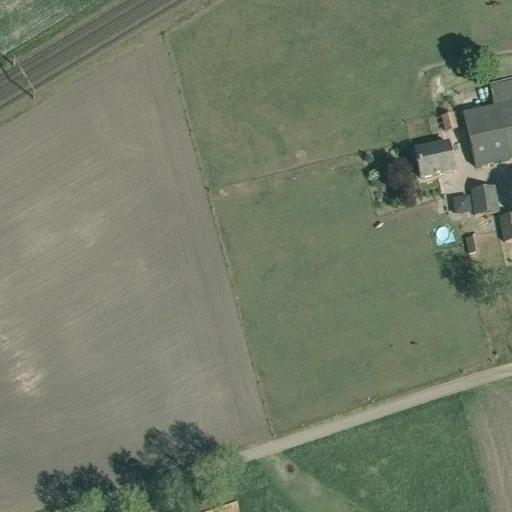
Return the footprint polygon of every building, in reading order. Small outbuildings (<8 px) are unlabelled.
[(475,168),(511,159),(511,83),(489,89),(493,108),(463,114),(475,168)] [(452,113),(439,117),(444,132),(456,129),(452,113)] [(420,179),(454,172),(447,143),(414,151),(420,179)] [(470,192),(473,218),(496,215),(493,189),(470,192)] [(503,244),(511,241),(511,217),(498,221),(503,244)]
